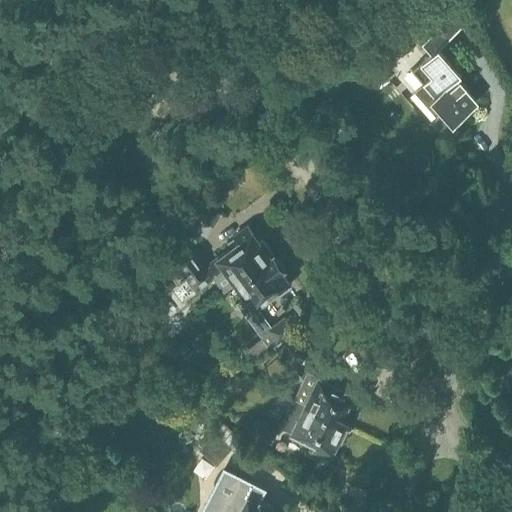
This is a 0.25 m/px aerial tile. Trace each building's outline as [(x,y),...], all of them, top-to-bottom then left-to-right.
[(424,58),(411,69),(422,81),(424,83),(415,91),(436,115),(440,111),(452,124),(465,112),(478,101),(467,88),(456,76),(460,72),(449,59),(438,47),(455,32),(435,9),(421,22),(431,33),(422,41),(431,52),(424,58)] [(194,203),(182,226),(205,238),(217,214),(194,203)] [(168,271),(178,285),(186,279),(196,292),(214,278),(224,292),(234,284),(275,255),(263,239),(260,241),(249,226),(234,237),(236,240),(214,257),(206,263),(195,248),(175,263),(176,265),(168,271)] [(234,284),(244,296),(236,303),(269,347),(281,338),(294,328),(285,316),(272,326),(256,305),(276,290),(279,294),(291,285),(288,281),(289,280),(282,271),(285,268),(275,255),(234,284)] [(308,346),(294,328),(281,338),(294,356),(295,356),(308,346)] [(295,356),(294,356),(289,360),(303,380),(295,398),(348,424),(356,408),(352,406),(360,390),(346,383),(343,388),(319,376),(321,370),(313,359),(316,357),(308,346),(295,356)] [(289,432),(314,444),(312,448),(329,456),(337,440),(340,442),(348,426),(347,426),(348,424),(295,398),(287,413),(282,423),(291,427),(289,432)] [(253,435),(271,442),(277,428),(260,420),(253,435)] [(240,440),(221,423),(199,449),(217,465),(233,447),(234,447),(240,440)] [(278,511),(275,510),(277,508),(258,498),(258,499),(246,493),(246,495),(239,507),(236,511),(278,511)]
